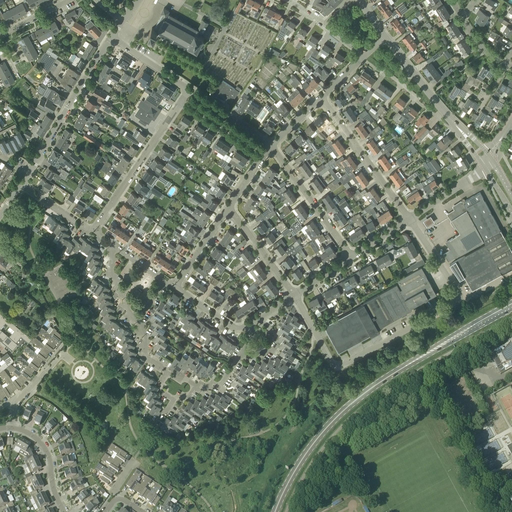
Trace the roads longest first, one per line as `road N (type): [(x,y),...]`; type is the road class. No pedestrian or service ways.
road 1 (primary): [(511,305),(352,402),(306,452),(274,511)]
road 2 (unclassified): [(409,218),(457,292),(455,303),(333,365),(293,295)]
road 3 (residential): [(28,172),(110,37)]
road 4 (residential): [(93,228),(179,102)]
road 5 (residential): [(409,218),(320,96)]
road 6 (residential): [(351,256),(270,146)]
